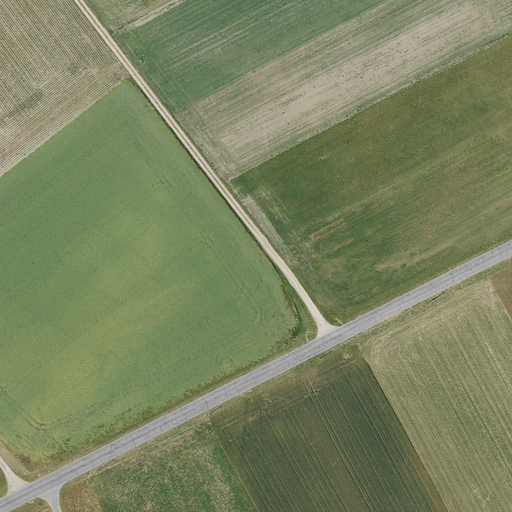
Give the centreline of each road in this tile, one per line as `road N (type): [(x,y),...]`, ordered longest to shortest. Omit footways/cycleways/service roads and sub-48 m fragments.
road 1 (tertiary): [(511,249),(0,509)]
road 2 (track): [(79,0),(336,340)]
